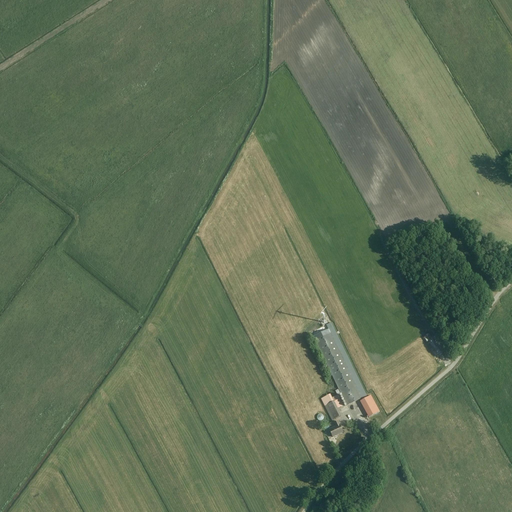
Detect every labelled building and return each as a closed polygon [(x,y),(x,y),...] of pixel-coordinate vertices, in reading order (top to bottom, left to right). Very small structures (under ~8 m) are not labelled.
[(311,333),(347,406),(366,396),(331,323),(311,333)] [(331,393),(322,398),(325,405),(335,400),(331,393)] [(379,412),(371,396),(360,401),(369,417),(379,412)] [(334,402),(327,405),(334,420),(342,416),(334,402)] [(340,425),(339,425),(338,421),(334,423),(336,427),(329,430),(333,437),(343,432),(340,425)]
